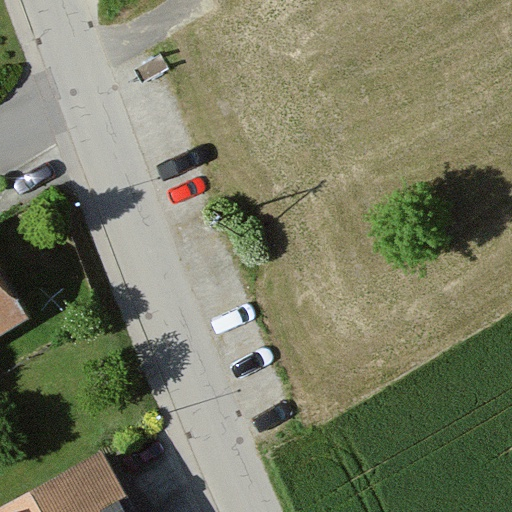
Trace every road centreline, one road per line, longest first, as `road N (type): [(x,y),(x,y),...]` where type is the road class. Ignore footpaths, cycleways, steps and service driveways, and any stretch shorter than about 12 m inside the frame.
road 1 (residential): [(241,511),(81,126)]
road 2 (residential): [(81,126),(43,0)]
